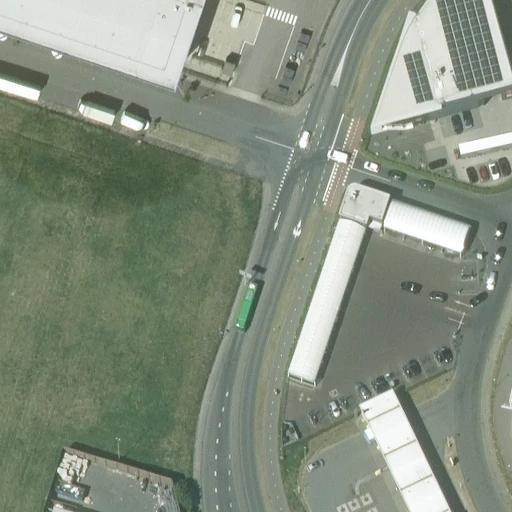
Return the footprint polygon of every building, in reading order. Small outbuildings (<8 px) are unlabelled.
[(0,0),(0,10),(177,70),(200,0),(0,0)] [(399,64),(375,137),(511,98),(511,87),(488,0),(438,0),(431,8),(423,18),(416,28),(405,47),(399,64)] [(235,61),(226,58),(222,70),(231,74),(235,61)] [(347,198),(338,225),(366,234),(369,226),(382,230),(389,205),(356,194),(355,194),(354,194),(353,194),(352,194),(351,194),(350,195),(349,196),(348,196),(348,197),(347,198)] [(449,511),(395,396),(361,412),(407,511),(449,511)]
